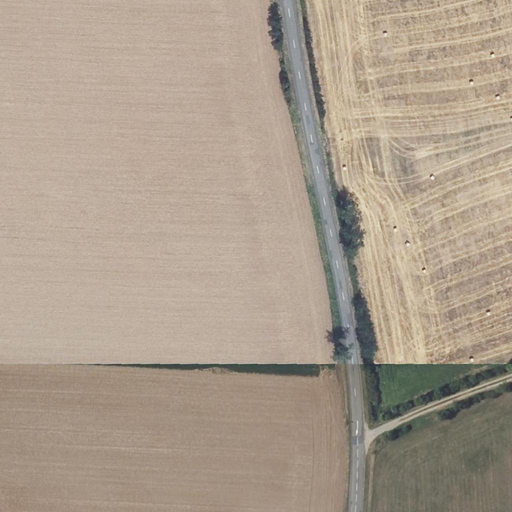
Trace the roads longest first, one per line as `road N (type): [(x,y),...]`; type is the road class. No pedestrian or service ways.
road 1 (tertiary): [(354,511),(358,442),(348,332),(287,0)]
road 2 (track): [(358,442),(511,379)]
